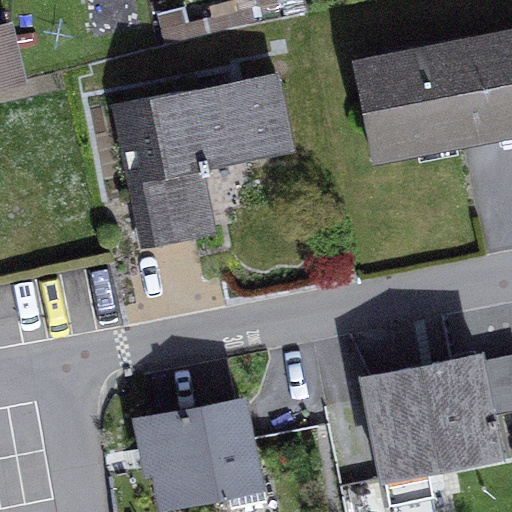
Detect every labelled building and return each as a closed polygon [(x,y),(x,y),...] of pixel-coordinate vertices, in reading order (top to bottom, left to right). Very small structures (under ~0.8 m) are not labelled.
[(220,0),(160,15),(167,41),(255,18),(249,0),(220,0)] [(0,31),(0,85),(21,80),(9,29),(0,31)] [(375,157),(511,129),(511,34),(357,65),(375,157)] [(277,75),(115,106),(142,247),(214,234),(203,173),(210,172),(209,164),(291,149),(277,75)] [(496,419),(492,419),(491,414),(481,364),(480,355),(366,377),(386,478),(388,478),(428,470),(500,456),(494,427),(498,426),(496,419)] [(491,414),(511,410),(511,358),(481,364),(491,414)] [(260,469),(256,470),(243,400),(139,421),(149,470),(157,469),(164,505),(229,492),(231,506),(266,499),(260,469)] [(392,502),(433,494),(428,470),(388,478),(392,502)]
